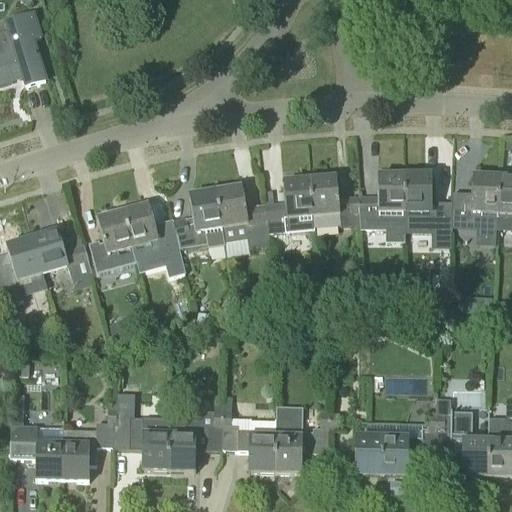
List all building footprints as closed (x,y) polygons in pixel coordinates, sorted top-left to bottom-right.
[(21,77),(25,90),(26,92),(45,85),(33,45),(42,42),(35,18),(5,27),(14,55),(0,59),(0,89),(11,86),(10,80),(21,77)] [(404,228),(404,217),(406,217),(406,181),(378,181),(378,216),(364,216),(364,203),(357,203),(358,216),(358,234),(378,233),(389,233),(389,236),(404,236),(404,228)] [(452,234),(452,208),(432,208),(432,181),(406,181),(406,217),(404,217),(404,228),(404,236),(404,238),(438,238),(437,236),(451,236),(452,234)] [(452,234),(497,236),(499,183),(473,182),(472,198),(452,198),(452,208),(452,218),(452,234)] [(336,183),(310,185),(314,232),(341,229),(336,183)] [(511,183),(499,183),(497,236),(511,236),(511,183)] [(314,232),(310,185),(283,188),(285,208),(274,210),(274,209),(266,210),(270,239),(284,238),(314,235),(313,232),(314,232)] [(245,213),(242,193),(216,197),(224,247),(246,243),(248,253),(269,250),(268,240),(270,239),(266,210),(245,213)] [(224,247),(216,197),(189,202),(193,222),(185,224),(185,223),(173,226),(180,253),(207,248),(207,253),(224,250),(224,247)] [(123,218),(137,268),(180,255),(180,253),(173,226),(154,231),(149,211),(123,218)] [(135,268),(137,268),(123,218),(97,225),(102,245),(83,251),(91,277),(111,271),(108,259),(131,252),(135,268)] [(91,277),(83,251),(63,257),(57,237),(31,245),(42,278),(68,271),(72,282),(76,293),(92,289),(89,277),(91,277)] [(16,286),(42,278),(31,245),(6,252),(14,277),(0,281),(0,299),(4,312),(22,306),(16,286)] [(382,302),(369,302),(369,324),(382,324),(382,302)] [(496,307),(497,322),(507,321),(506,306),(496,307)] [(210,321),(200,319),(198,330),(209,332),(210,321)] [(113,350),(129,346),(125,325),(109,329),(113,350)] [(15,368),(15,381),(30,381),(30,368),(15,368)] [(392,395),(417,392),(413,372),(389,376),(392,395)] [(214,409),(223,409),(223,403),(223,398),(214,398),(214,409)] [(23,400),(20,400),(11,400),(11,416),(23,415),(23,400)] [(223,409),(223,423),(231,423),(231,403),(223,403),(223,409)] [(223,423),(223,409),(214,409),(213,416),(213,425),(200,425),(171,425),(169,476),(195,477),(196,456),(222,456),(223,423)] [(63,450),(62,486),(89,487),(89,471),(96,471),(96,450),(113,450),(113,429),(117,429),(117,423),(117,415),(108,414),(107,429),(101,429),(101,436),(63,436),(63,450)] [(329,459),(329,434),(330,418),(321,418),(320,433),(313,433),(312,437),(303,437),(304,424),(277,424),(277,442),(276,478),(302,478),(302,458),(329,459)] [(338,418),(330,418),(329,434),(338,435),(338,418)] [(489,482),(490,423),(488,423),(487,440),(471,440),(471,418),(450,418),(435,418),(436,419),(435,460),(462,461),(461,481),(489,482)] [(435,460),(436,419),(427,419),(427,428),(397,428),(397,444),(355,444),(355,479),(408,480),(409,460),(435,461),(435,460)] [(169,476),(171,425),(130,424),(130,431),(123,431),(123,429),(123,424),(117,423),(117,429),(113,429),(113,450),(113,454),(129,454),(142,455),(142,476),(169,476)] [(250,424),(231,423),(223,423),(222,456),(248,457),(248,478),(276,478),(277,442),(249,442),(250,424)] [(506,423),(490,423),(489,482),(511,482),(511,428),(506,428),(506,423)] [(38,432),(22,431),(11,431),(10,464),(36,465),(35,486),(62,486),(63,450),(48,450),(39,450),(38,432)]
